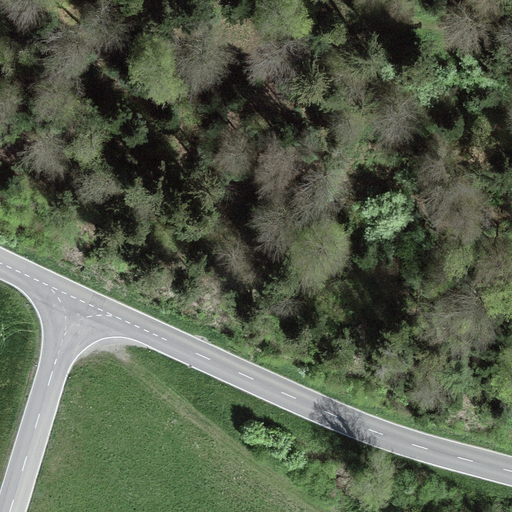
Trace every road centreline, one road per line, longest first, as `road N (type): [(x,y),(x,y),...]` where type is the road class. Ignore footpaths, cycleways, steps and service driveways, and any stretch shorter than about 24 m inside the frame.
road 1 (tertiary): [(511,473),(253,381),(77,300)]
road 2 (tertiary): [(11,511),(77,300)]
